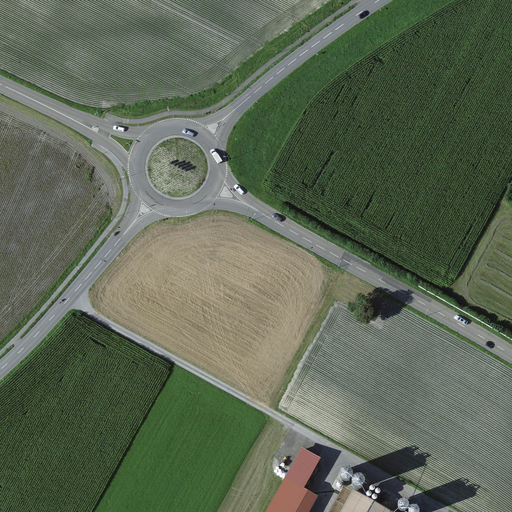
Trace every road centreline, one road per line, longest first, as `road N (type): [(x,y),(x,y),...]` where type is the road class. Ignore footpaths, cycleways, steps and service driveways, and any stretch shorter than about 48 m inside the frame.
road 1 (track): [(452,511),(72,295)]
road 2 (secondary): [(511,354),(248,203)]
road 3 (tertiary): [(0,369),(126,232)]
road 4 (tertiary): [(231,112),(379,0)]
